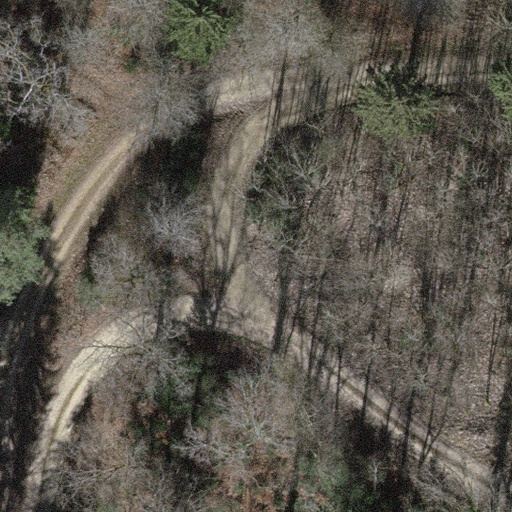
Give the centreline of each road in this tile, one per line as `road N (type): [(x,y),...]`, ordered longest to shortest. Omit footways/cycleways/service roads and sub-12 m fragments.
road 1 (track): [(286,72),(218,84),(186,100),(117,157),(47,266),(3,386),(0,418)]
road 2 (track): [(255,313),(187,300),(157,303),(99,337),(61,392),(35,511)]
road 3 (track): [(511,491),(255,313)]
road 4 (track): [(286,72),(226,190),(231,263),(255,313)]
road 5 (track): [(511,65),(286,72)]
